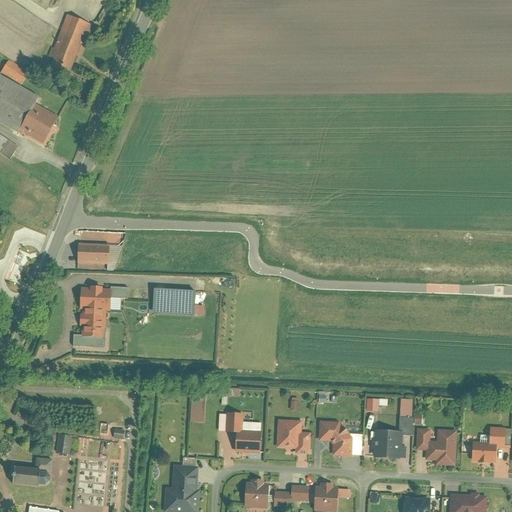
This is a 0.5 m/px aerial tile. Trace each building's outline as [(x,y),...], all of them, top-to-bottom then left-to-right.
[(53,63),(50,70),(70,78),(91,29),(65,18),(47,60),(53,63)] [(7,60),(0,70),(0,72),(19,85),(26,74),(7,60)] [(41,100),(0,77),(0,125),(44,150),(60,120),(37,108),(41,100)] [(0,152),(10,158),(16,146),(0,136),(0,152)] [(109,248),(77,247),(76,270),(109,271),(109,248)] [(111,293),(80,292),(78,314),(82,314),(81,342),(104,343),(105,314),(110,314),(111,293)] [(196,296),(153,293),(151,318),(194,320),(196,296)] [(226,388),(226,397),(239,397),(239,389),(226,388)] [(290,398),(289,410),(297,411),(298,399),(290,398)] [(378,413),(378,406),(385,406),(386,400),(365,400),(365,413),(378,413)] [(189,401),(189,422),(203,422),(203,401),(189,401)] [(236,438),(235,457),(260,458),(261,436),(242,435),(243,419),(226,418),(225,437),(236,438)] [(301,425),(277,424),(276,453),(295,454),(295,459),(310,460),(311,437),(301,437),(301,425)] [(338,426),(319,426),(319,446),(329,446),(332,450),(332,460),(352,460),(352,441),(338,426)] [(122,440),(123,430),(111,428),(110,438),(122,440)] [(473,446),(472,464),(484,465),(484,469),(497,469),(497,453),(506,453),(507,432),(489,431),(489,446),(473,446)] [(430,432),(416,432),(415,454),(426,454),(426,464),(437,464),(437,470),(455,470),(456,434),(437,434),(437,444),(430,444),(430,432)] [(403,434),(371,433),(370,463),(400,464),(400,461),(406,462),(406,448),(402,448),(403,434)] [(70,436),(56,435),(55,454),(68,455),(70,436)] [(35,474),(15,473),(14,489),(46,491),(50,488),(51,464),(36,463),(35,474)] [(198,470),(173,469),(171,489),(161,489),(159,511),(199,511),(200,494),(196,494),(198,470)] [(245,486),(244,511),(265,511),(268,511),(269,488),(263,488),(263,485),(254,485),(254,486),(245,486)] [(315,490),(314,511),(337,511),(338,491),(334,491),(334,489),(321,488),(321,490),(315,490)] [(471,498),(450,497),(448,511),(486,511),(487,499),(480,499),(480,495),(471,495),(471,498)] [(429,511),(430,500),(402,499),(400,511),(429,511)]
